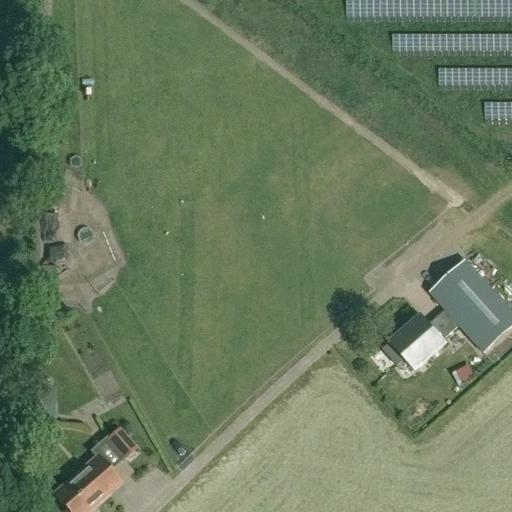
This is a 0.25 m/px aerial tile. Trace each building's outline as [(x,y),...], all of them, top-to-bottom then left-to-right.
[(423,288),(444,312),(458,327),(473,344),(509,312),(455,253),(420,285),(423,288)] [(441,341),(458,327),(444,312),(428,326),(421,318),(390,346),(414,372),(445,345),(441,341)] [(511,313),(486,336),(501,354),(511,345),(511,313)] [(107,440),(124,460),(136,449),(119,430),(107,440)] [(67,511),(89,511),(121,484),(97,457),(53,495),(67,511)]
